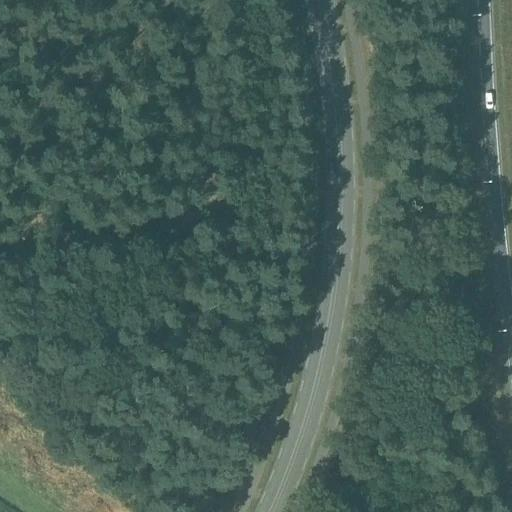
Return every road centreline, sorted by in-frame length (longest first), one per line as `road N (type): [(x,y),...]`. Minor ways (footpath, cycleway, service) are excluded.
road 1 (secondary): [(264,511),(334,329),(345,241),(340,122),(319,0)]
road 2 (primary): [(483,0),(511,350)]
